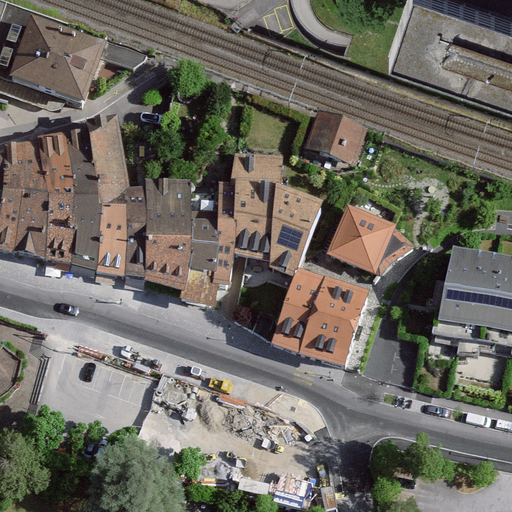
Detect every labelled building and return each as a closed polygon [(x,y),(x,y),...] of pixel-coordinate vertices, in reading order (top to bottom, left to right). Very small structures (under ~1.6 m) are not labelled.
[(511,16),(463,0),(406,0),(389,51),(511,92),(511,16)] [(145,65),(147,60),(105,44),(107,41),(7,5),(0,25),(0,80),(85,112),(104,61),(134,73),(145,65)] [(368,132),(318,114),(304,151),(355,169),(368,132)] [(187,305),(214,312),(217,291),(232,286),(230,251),(219,240),(219,197),(191,199),(190,183),(145,185),(146,191),(132,191),(122,142),(121,118),(97,118),(97,129),(84,129),(35,142),(7,144),(5,157),(0,157),(0,256),(26,261),(52,264),(74,266),(99,277),(130,279),(148,279),(187,291),(187,305)] [(238,156),(236,262),(249,263),(269,266),(292,281),(301,263),(302,259),(327,209),(285,192),(286,158),(238,156)] [(397,230),(348,209),(327,259),(376,280),(397,230)] [(511,267),(444,254),(428,337),(511,353),(511,267)] [(346,371),(369,296),(299,275),(271,350),(346,371)]
